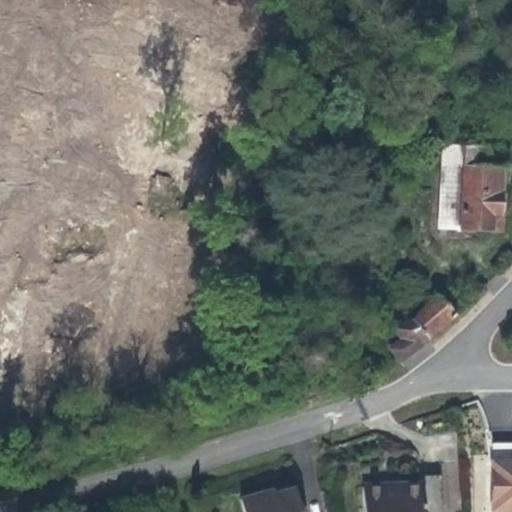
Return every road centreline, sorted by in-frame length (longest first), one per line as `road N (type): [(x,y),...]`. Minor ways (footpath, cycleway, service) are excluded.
road 1 (residential): [(298,424),(139,53)]
road 2 (residential): [(0,279),(122,487)]
road 3 (residential): [(122,487),(298,424)]
road 4 (residential): [(139,53),(0,133)]
road 5 (residential): [(298,424),(451,378)]
